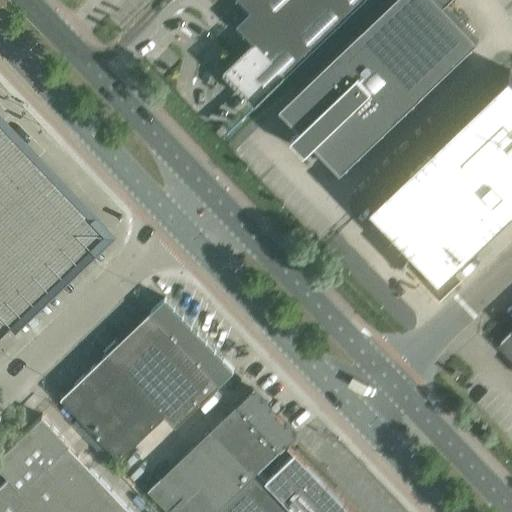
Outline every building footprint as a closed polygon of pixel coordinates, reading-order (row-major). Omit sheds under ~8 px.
[(241,0),(250,9),(236,23),(242,29),(254,41),(225,69),(246,91),(256,101),(360,0),(241,0)] [(299,128),(290,137),(304,152),(313,143),(340,171),(413,101),(476,40),(443,5),(448,0),(391,0),(279,107),(299,128)] [(440,276),(511,207),(511,73),(509,70),(369,203),(440,276)] [(0,166),(21,147),(0,124),(0,166)] [(21,147),(0,166),(0,332),(104,234),(21,147)] [(106,352),(60,396),(80,416),(73,423),(110,462),(112,464),(119,457),(164,413),(175,425),(234,368),(165,296),(106,352)] [(511,328),(500,340),(511,351),(511,328)] [(211,511),(295,433),(253,388),(148,487),(172,511),(211,511)] [(0,484),(0,511),(132,511),(68,444),(70,443),(42,414),(18,437),(16,435),(8,443),(9,445),(0,453),(0,466),(9,476),(0,484)] [(356,511),(296,448),(295,449),(266,477),(259,469),(213,511),(356,511)]
